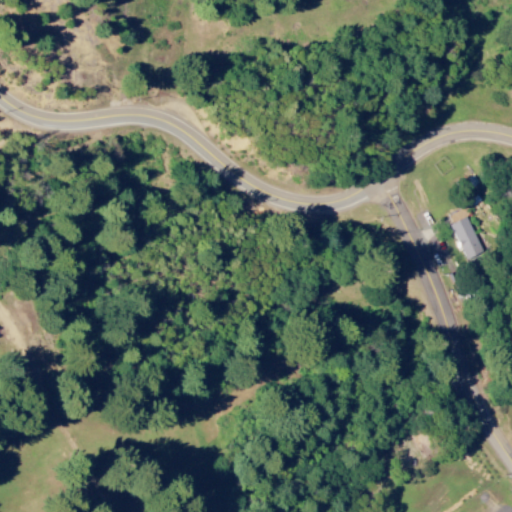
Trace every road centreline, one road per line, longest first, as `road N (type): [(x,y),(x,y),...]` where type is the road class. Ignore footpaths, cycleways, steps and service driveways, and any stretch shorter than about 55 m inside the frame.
road 1 (residential): [(511,138),(443,140),(356,199),(322,204),(272,190),(167,121),(54,121),(0,89)]
road 2 (residential): [(511,454),(477,393),(386,182)]
road 3 (residential): [(84,511),(84,438),(0,290)]
